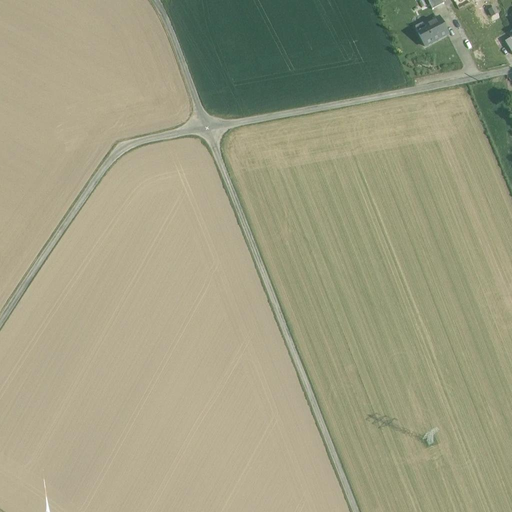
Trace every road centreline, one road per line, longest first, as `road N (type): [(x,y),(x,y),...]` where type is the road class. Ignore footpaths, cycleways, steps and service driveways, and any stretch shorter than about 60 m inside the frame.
road 1 (unclassified): [(356,511),(207,127)]
road 2 (unclassified): [(207,127),(511,69)]
road 3 (unclassified): [(0,323),(104,165),(134,143),(207,127)]
road 4 (unclassified): [(207,127),(157,0)]
